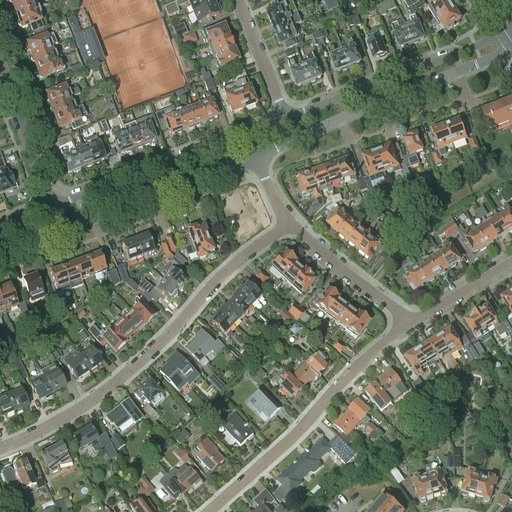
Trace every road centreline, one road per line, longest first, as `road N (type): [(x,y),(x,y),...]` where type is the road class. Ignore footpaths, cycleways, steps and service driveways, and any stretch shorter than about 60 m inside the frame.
road 1 (residential): [(0,449),(105,390),(215,281),(287,224)]
road 2 (residential): [(209,511),(409,322)]
road 3 (tertiary): [(256,155),(511,54)]
road 4 (tertiary): [(502,34),(285,119)]
road 5 (tertiary): [(249,133),(52,207)]
road 6 (tertiary): [(61,230),(256,155)]
road 7 (residential): [(409,322),(287,224)]
road 8 (residential): [(52,207),(0,64)]
road 9 (residential): [(285,119),(236,0)]
road 10 (residential): [(409,322),(511,260)]
